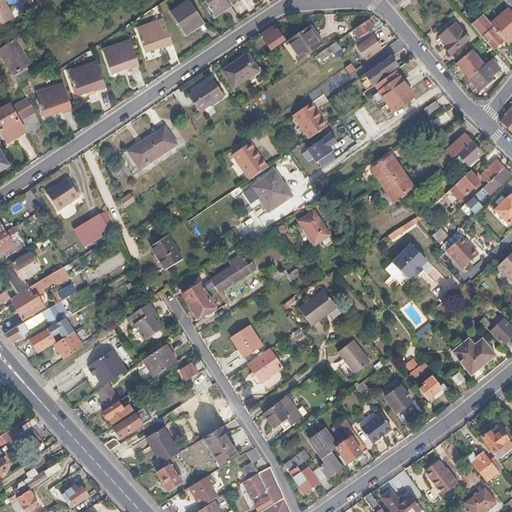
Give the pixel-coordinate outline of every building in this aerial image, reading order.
[(0,0),(0,26),(16,18),(6,0),(0,0)] [(231,3),(228,0),(206,0),(215,13),(231,3)] [(203,20),(190,1),(172,12),(185,33),(203,20)] [(511,37),(511,15),(506,10),(490,24),(504,40),(506,42),(511,37)] [(504,40),(490,24),(482,15),(471,24),(484,39),(493,49),(504,40)] [(357,36),(372,27),(367,19),(353,29),(357,36)] [(174,44),(166,20),(138,30),(145,50),(161,44),(163,48),(174,44)] [(469,39),(455,22),(439,36),(447,45),(445,46),(451,54),(469,39)] [(322,44),(310,25),(285,42),(297,61),(322,44)] [(270,50),(284,40),(277,30),(275,32),(272,28),(261,35),(270,50)] [(32,61),(21,44),(25,42),(21,35),(13,40),(14,42),(1,50),(14,72),(32,61)] [(366,57),(380,47),(372,35),(358,45),(366,57)] [(140,66),(132,42),(105,51),(112,72),(128,66),(130,70),(140,66)] [(485,64),(472,49),(456,63),(469,77),(485,64)] [(258,71),(247,54),(222,71),(234,87),(258,71)] [(384,74),(397,65),(390,55),(377,65),(377,66),(366,75),(374,86),(386,77),(384,74)] [(490,80),(490,76),(499,68),(491,59),(485,64),(469,77),(479,89),(490,80)] [(354,69),(350,63),(345,67),(349,73),(354,69)] [(106,87),(98,64),(71,72),(78,93),(94,88),(95,91),(106,87)] [(36,73),(32,66),(16,75),(20,83),(25,79),(36,73)] [(409,100),(401,87),(404,85),(399,77),(372,96),(377,104),(383,99),(392,112),(409,100)] [(31,91),(25,79),(20,83),(26,94),(31,91)] [(222,95),(211,80),(189,96),(199,111),(222,95)] [(73,109),(65,85),(38,93),(45,117),(63,112),(73,109)] [(35,111),(27,97),(11,107),(19,120),(35,111)] [(428,114),(438,107),(435,102),(424,109),(428,114)] [(26,131),(19,120),(11,107),(10,104),(0,109),(0,125),(9,141),(26,131)] [(326,128),(310,104),(293,116),(309,140),(318,134),(326,128)] [(511,130),(511,108),(506,115),(507,117),(502,122),(511,130)] [(440,125),(450,117),(446,111),(438,117),(440,125)] [(140,169),(177,145),(165,127),(128,151),(140,169)] [(318,161),(322,167),(337,158),(332,151),(335,150),(332,145),(338,141),(332,131),(308,148),(317,162),(318,161)] [(458,153),(472,141),(466,133),(435,160),(442,168),(444,166),(449,161),(458,153)] [(468,164),(482,152),(472,141),(458,153),(468,164)] [(267,168),(250,144),(233,155),(249,180),(267,168)] [(0,170),(11,165),(1,148),(0,147),(0,170)] [(381,185),(402,171),(391,155),(371,170),(381,185)] [(487,183),(504,167),(496,159),(480,176),(487,183)] [(473,211),(471,210),(478,203),(478,202),(482,197),(482,196),(483,195),(481,193),(485,189),(490,194),(511,174),(504,166),(504,167),(487,183),(461,208),(469,215),(473,211)] [(290,196),(279,180),(282,178),(276,170),(253,185),(269,210),(290,196)] [(392,201),(413,187),(402,171),(381,185),(392,201)] [(479,182),(469,171),(449,190),(459,200),(479,182)] [(77,198),(66,180),(45,195),(56,212),(77,198)] [(508,224),(511,219),(511,196),(509,194),(504,199),(502,197),(491,207),(508,224)] [(133,204),(129,195),(120,200),(125,210),(133,204)] [(330,234),(315,210),(299,220),(314,243),(330,234)] [(107,212),(102,214),(110,229),(115,227),(107,212)] [(28,222),(35,218),(33,214),(26,218),(28,222)] [(83,247),(108,232),(98,215),(72,230),(83,247)] [(391,240),(418,221),(415,218),(388,235),(391,240)] [(13,250),(5,237),(16,231),(13,226),(4,231),(0,233),(0,254),(2,258),(6,255),(8,259),(21,252),(18,246),(13,250)] [(184,258),(169,234),(152,246),(166,268),(184,258)] [(468,241),(465,244),(460,237),(447,250),(463,268),(479,253),(468,241)] [(255,247),(250,240),(244,243),(249,251),(255,247)] [(43,247),(39,241),(32,245),(35,251),(43,247)] [(424,270),(421,268),(427,261),(411,244),(386,269),(396,279),(402,273),(409,279),(416,273),(418,275),(424,270)] [(23,280),(39,270),(30,252),(13,262),(12,264),(4,269),(14,287),(0,295),(0,305),(11,299),(28,289),(23,280)] [(511,252),(497,266),(511,281),(511,252)] [(219,292),(257,267),(252,261),(247,264),(240,254),(229,261),(232,265),(210,279),(215,287),(219,292)] [(306,274),(301,267),(289,274),(294,282),(306,274)] [(45,284),(52,280),(60,275),(58,270),(49,275),(28,289),(11,299),(24,319),(45,307),(38,295),(48,290),(45,284)] [(266,288),(278,280),(274,274),(262,281),(266,288)] [(215,308),(205,293),(215,287),(210,279),(200,285),(199,283),(182,295),(198,319),(215,308)] [(66,299),(75,294),(71,287),(57,295),(61,302),(66,299)] [(312,326),(328,313),(333,319),(341,312),(325,290),(299,309),(312,326)] [(288,308),(298,300),(295,296),(285,303),(288,308)] [(61,302),(43,312),(47,319),(52,327),(67,318),(71,316),(67,310),(71,307),(66,299),(61,302)] [(160,316),(156,310),(154,311),(149,303),(125,318),(130,326),(134,324),(145,339),(162,328),(156,319),(160,316)] [(26,335),(28,331),(28,330),(47,319),(43,312),(25,323),(5,334),(13,343),(26,335)] [(299,326),(291,314),(289,316),(296,327),(299,326)] [(491,324),(485,317),(480,321),(487,328),(491,324)] [(75,332),(74,330),(67,318),(52,327),(32,338),(39,351),(56,341),(53,336),(61,332),(64,338),(73,332),(75,332)] [(503,345),(511,336),(511,328),(503,319),(490,332),(503,345)] [(419,338),(423,334),(434,326),(431,322),(420,330),(416,333),(419,338)] [(244,358),(262,346),(249,326),(231,338),(244,358)] [(305,335),(301,328),(295,332),(300,339),(305,335)] [(64,359),(83,346),(73,332),(64,338),(54,345),(64,359)] [(370,361),(353,339),(338,351),(355,373),(370,361)] [(495,356),(481,339),(473,346),(468,339),(452,351),(471,375),(479,367),(495,356)] [(176,361),(165,344),(141,359),(153,377),(176,361)] [(95,376),(101,385),(106,382),(125,370),(119,360),(112,350),(88,365),(90,368),(87,369),(92,376),(94,375),(95,376)] [(282,369),(269,351),(248,366),(261,384),(282,369)] [(181,380),(194,371),(188,362),(176,371),(181,380)] [(414,377),(428,365),(423,362),(420,366),(418,364),(409,372),(410,373),(405,378),(407,381),(412,376),(414,377)] [(463,380),(458,373),(452,378),(457,385),(463,380)] [(443,389),(432,376),(423,383),(424,385),(420,389),(428,400),(443,389)] [(118,400),(106,382),(101,385),(95,390),(106,408),(118,400)] [(210,397),(216,393),(211,384),(181,404),(187,413),(202,403),(210,415),(218,410),(210,397)] [(411,402),(400,386),(385,397),(396,413),(411,402)] [(301,418),(286,397),(263,414),(274,429),(280,424),(285,430),(301,418)] [(130,411),(122,398),(118,400),(106,408),(102,411),(111,424),(130,411)] [(141,424),(134,412),(111,427),(119,439),(141,424)] [(372,443),(391,429),(380,413),(360,427),(372,443)] [(367,449),(353,429),(346,419),(340,423),(350,437),(338,446),(336,447),(341,454),(339,456),(345,464),(367,449)] [(338,446),(325,427),(324,428),(318,432),(331,450),(336,447),(338,446)] [(145,439),(152,449),(161,464),(167,461),(178,454),(163,428),(145,439)] [(206,478),(240,458),(222,428),(178,454),(197,483),(206,478)] [(511,455),(511,444),(501,430),(493,436),(489,431),(481,437),(493,453),(492,453),(494,455),(501,465),(511,455)] [(319,481),(326,476),(340,467),(330,453),(332,452),(331,450),(318,432),(309,440),(324,463),(312,471),(319,481)] [(119,445),(115,438),(104,445),(110,451),(119,445)] [(259,461),(254,450),(244,456),(250,465),(251,466),(259,461)] [(309,458),(304,450),(300,453),(305,460),(305,461),(309,458)] [(467,456),(472,463),(485,481),(503,467),(501,465),(494,455),(488,460),(482,451),(475,457),(471,452),(467,456)] [(319,481),(312,471),(305,461),(305,460),(300,453),(285,465),(304,492),(319,481)] [(181,482),(167,461),(161,464),(154,469),(168,491),(181,482)] [(441,493),(457,481),(449,471),(446,467),(444,469),(438,461),(424,471),(436,487),(441,493)] [(28,489),(59,469),(56,463),(36,475),(34,472),(35,470),(33,468),(24,474),(26,478),(17,483),(17,488),(13,490),(15,493),(8,498),(9,501),(28,489)] [(258,475),(251,466),(250,465),(240,471),(247,482),(257,476),(258,475)] [(290,511),(270,467),(258,475),(257,476),(266,491),(270,497),(274,505),(261,511),(290,511)] [(266,491),(257,476),(247,482),(243,485),(252,499),(266,491)] [(213,494),(209,488),(211,487),(206,478),(197,483),(189,488),(198,502),(213,494)] [(87,497),(81,488),(77,490),(74,486),(60,494),(64,501),(66,500),(67,502),(70,501),(73,505),(87,497)] [(471,511),(481,511),(494,502),(483,487),(464,502),(471,511)] [(25,511),(38,504),(28,489),(9,501),(16,511),(21,507),(24,511),(25,511)] [(391,511),(415,511),(420,508),(409,493),(398,501),(390,491),(380,498),(391,511)] [(382,511),(381,510),(382,509),(370,493),(362,498),(372,509),(369,511),(382,511)] [(261,511),(274,505),(270,497),(256,505),(260,511),(261,511)] [(219,511),(219,510),(213,503),(200,510),(200,511),(219,511)]
